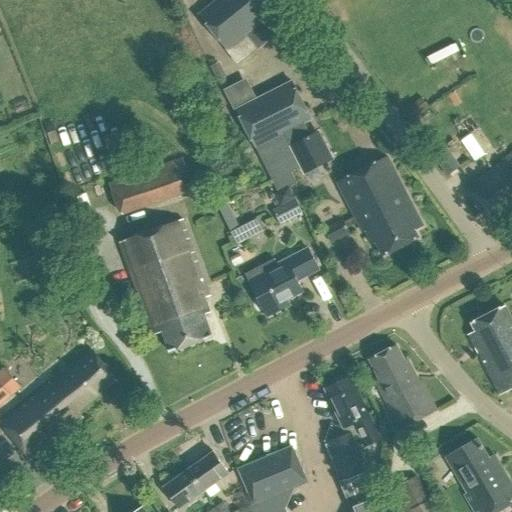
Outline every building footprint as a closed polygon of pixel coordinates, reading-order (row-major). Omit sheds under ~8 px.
[(282,31),(257,0),(220,0),(200,17),(239,66),(282,31)] [(320,133),(311,138),(304,125),(312,121),(293,83),(237,111),(279,195),(298,185),(292,173),(302,169),(302,170),(305,176),(334,161),(320,133)] [(406,109),(414,120),(430,108),(422,97),(406,109)] [(472,130),(435,150),(450,178),(487,158),(472,130)] [(469,189),(496,224),(511,212),(511,154),(508,158),(509,159),(469,189)] [(109,182),(122,215),(195,191),(182,157),(109,182)] [(414,232),(422,228),(388,160),(339,185),(363,234),(367,232),(373,245),(377,244),(383,257),(418,240),(414,232)] [(301,206),(296,195),(277,203),(281,214),(301,206)] [(324,230),(331,242),(350,233),(343,220),(324,230)] [(210,315),(204,300),(210,298),(183,221),(119,243),(152,338),(164,334),(170,352),(211,338),(204,317),(210,315)] [(266,312),(269,318),(290,308),(287,302),(304,294),(298,283),(320,272),(310,250),(278,266),(275,260),(246,275),(265,313),(266,312)] [(239,253),(230,257),(234,266),(243,263),(239,253)] [(42,255),(20,263),(26,279),(48,271),(42,255)] [(468,335),(499,396),(511,389),(511,319),(505,306),(473,323),(477,330),(468,335)] [(404,361),(396,346),(369,360),(379,380),(374,382),(399,431),(437,412),(422,381),(419,382),(407,360),(404,361)] [(0,424),(31,461),(84,418),(79,412),(116,383),(91,353),(52,385),(50,384),(0,424)] [(4,373),(0,377),(0,405),(18,389),(4,373)] [(351,434),(353,440),(360,437),(365,446),(380,439),(369,416),(370,416),(352,377),(326,389),(347,436),(351,434)] [(389,511),(384,495),(366,503),(354,479),(369,472),(369,470),(368,471),(353,440),(351,434),(347,436),(329,443),(343,481),(342,481),(354,511),(389,511)] [(467,494),(464,495),(474,511),(497,511),(511,503),(511,487),(494,456),(488,459),(477,440),(446,458),(467,494)] [(286,511),(285,509),(294,488),(300,486),(304,475),(295,454),(285,450),(237,470),(253,507),(238,511),(229,511),(223,502),(208,511),(286,511)] [(189,470),(204,492),(229,474),(214,452),(189,470)] [(397,460),(396,478),(405,478),(406,461),(397,460)] [(163,487),(179,509),(204,492),(189,470),(163,487)] [(408,511),(411,511),(435,508),(429,478),(403,483),(408,511)]
